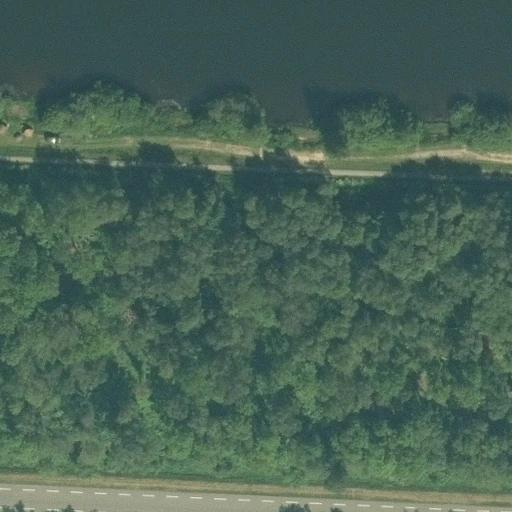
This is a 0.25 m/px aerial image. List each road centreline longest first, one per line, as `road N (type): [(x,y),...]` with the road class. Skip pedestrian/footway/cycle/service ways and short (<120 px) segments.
road 1 (track): [(511,156),(457,149),(277,157),(171,141),(0,136)]
road 2 (tertiary): [(361,511),(0,494)]
